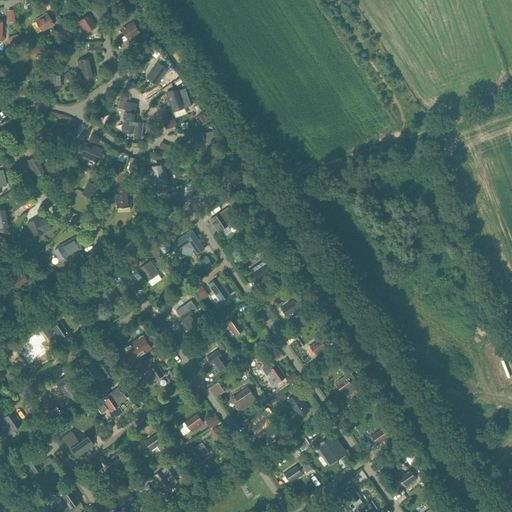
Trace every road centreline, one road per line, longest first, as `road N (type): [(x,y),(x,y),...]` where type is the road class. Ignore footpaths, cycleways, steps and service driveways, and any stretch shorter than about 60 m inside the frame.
road 1 (residential): [(477,511),(249,184),(226,182),(191,208)]
road 2 (residential): [(363,461),(191,208)]
road 3 (residential): [(115,80),(156,120),(153,140),(122,148),(74,111)]
road 4 (residential): [(115,259),(97,234),(36,194),(0,142)]
road 5 (residential): [(199,380),(66,467)]
road 6 (residential): [(15,391),(145,302)]
road 7 (residential): [(115,259),(0,335)]
